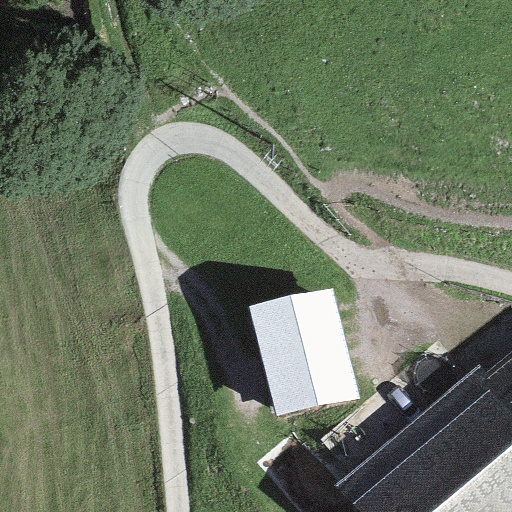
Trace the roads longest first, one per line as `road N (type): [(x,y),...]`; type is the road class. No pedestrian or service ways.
road 1 (residential): [(511,282),(362,257),(313,226),(227,148),(191,137),(160,145),(139,170),(135,191),(183,511)]
road 2 (track): [(149,154),(105,0)]
